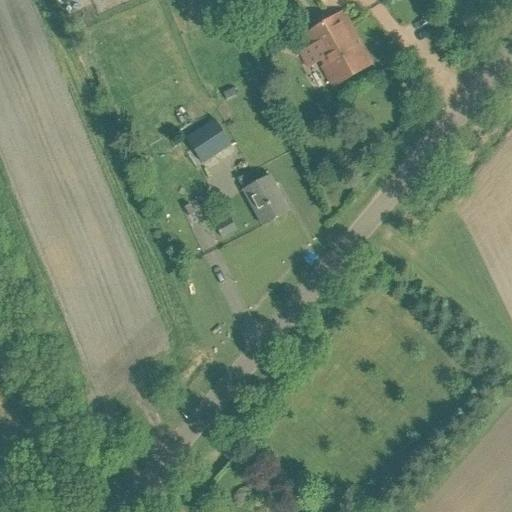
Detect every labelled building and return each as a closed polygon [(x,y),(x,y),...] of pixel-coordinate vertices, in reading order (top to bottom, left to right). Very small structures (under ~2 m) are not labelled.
[(373,65),(355,33),(342,11),(298,36),(304,47),(310,43),(334,87),(373,65)] [(276,48),(296,39),(286,16),(266,25),(276,48)] [(187,137),(203,162),(232,143),(216,118),(187,137)] [(249,174),(239,179),(263,224),(287,211),(268,174),(254,182),(249,174)] [(231,218),(215,227),(222,239),(238,231),(231,218)]
